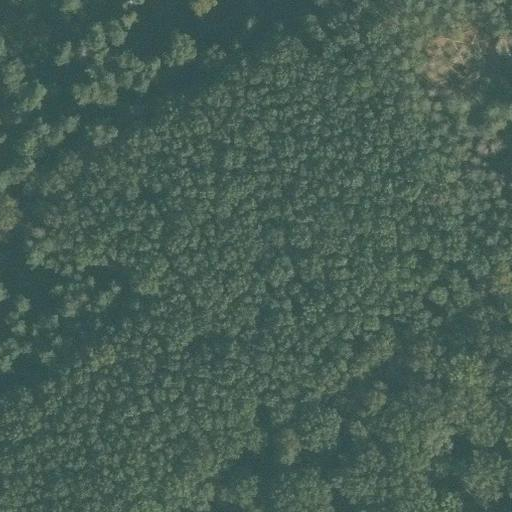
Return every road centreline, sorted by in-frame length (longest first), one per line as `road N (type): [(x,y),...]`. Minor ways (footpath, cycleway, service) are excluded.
road 1 (track): [(511,278),(139,511)]
road 2 (track): [(0,223),(328,0)]
